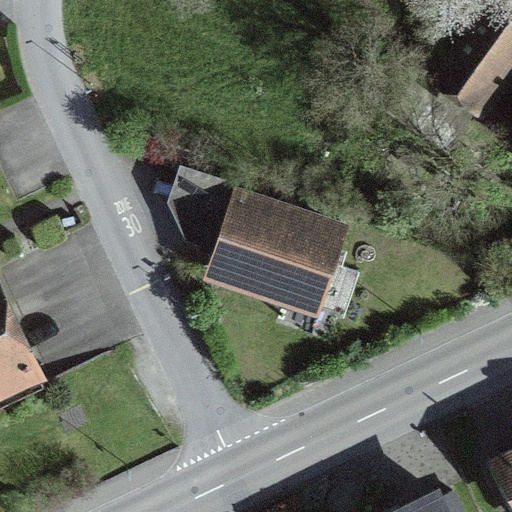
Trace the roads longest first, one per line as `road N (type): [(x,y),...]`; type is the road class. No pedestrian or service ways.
road 1 (residential): [(239,477),(50,74),(38,0)]
road 2 (secondary): [(239,477),(511,348)]
